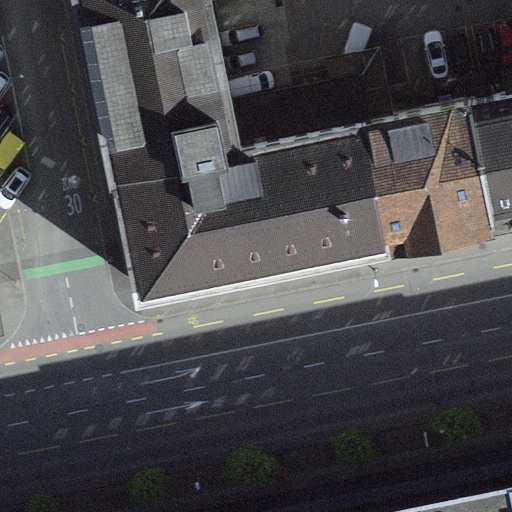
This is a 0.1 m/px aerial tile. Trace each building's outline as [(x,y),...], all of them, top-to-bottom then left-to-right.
[(383,241),(359,120),(232,146),(224,103),(202,0),(80,0),(84,17),(115,172),(138,289),(364,245),(383,241)] [(359,120),(366,120),(358,75),(224,103),(232,146),(359,120)] [(511,91),(467,101),(491,219),(511,215),(511,91)] [(467,101),(366,120),(359,120),(383,241),(491,219),(467,101)] [(511,511),(511,462),(333,500),(274,511),(511,511)]
